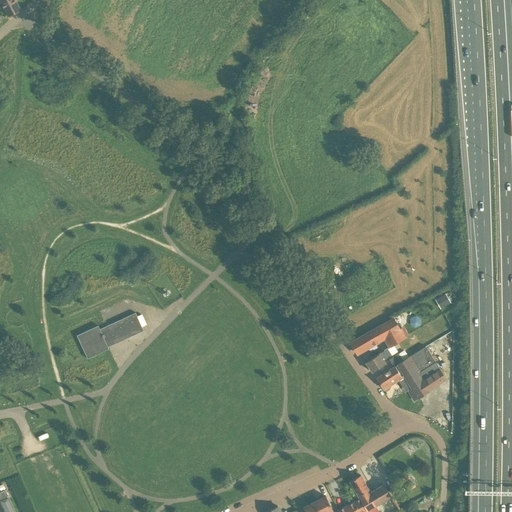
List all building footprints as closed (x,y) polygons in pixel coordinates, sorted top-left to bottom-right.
[(0,0),(8,16),(20,11),(13,0),(0,0)] [(216,133),(217,132),(216,132),(219,127),(214,124),(211,129),(211,128),(210,129),(211,129),(216,133)] [(436,300),(441,308),(450,303),(445,295),(436,300)] [(143,331),(142,327),(146,325),(141,315),(137,317),(135,313),(99,329),(98,326),(76,335),(87,359),(109,349),(107,345),(112,343),(113,345),(143,331)] [(404,338),(393,319),(350,343),(357,354),(385,338),(389,346),(404,338)] [(393,366),(394,367),(376,378),(382,389),(403,375),(411,387),(408,390),(415,401),(429,392),(428,390),(445,380),(445,378),(425,346),(402,360),(393,366)] [(371,372),(389,360),(389,359),(393,356),(388,347),(365,363),(371,372)] [(402,360),(398,353),(393,356),(389,359),(389,360),(393,366),(402,360)] [(389,463),(401,458),(398,451),(385,456),(389,463)] [(399,485),(410,478),(405,470),(394,477),(399,485)] [(349,481),(356,494),(357,496),(358,496),(359,499),(360,499),(366,511),(367,511),(378,511),(368,494),(367,491),(369,490),(360,475),(349,481)] [(413,482),(408,485),(411,490),(416,487),(413,482)] [(383,485),(368,494),(378,511),(379,511),(375,505),(391,497),(383,485)] [(355,494),(352,488),(347,490),(351,497),(355,494)] [(333,511),(325,496),(314,502),(319,511),(333,511)] [(14,511),(8,498),(0,501),(4,511),(14,511)] [(338,511),(367,511),(366,511),(360,499),(359,499),(338,511)] [(319,511),(314,502),(303,507),(305,511),(319,511)]
